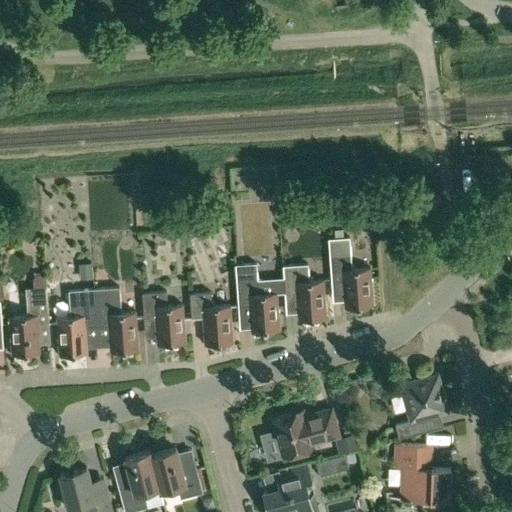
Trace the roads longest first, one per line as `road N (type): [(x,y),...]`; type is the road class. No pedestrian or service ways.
road 1 (unclassified): [(420,30),(48,57),(0,44)]
road 2 (unclassified): [(209,389),(383,341),(449,287)]
road 3 (residential): [(480,511),(476,365),(449,287)]
road 4 (unclassified): [(40,440),(75,422),(209,389)]
road 5 (residential): [(240,511),(209,389)]
